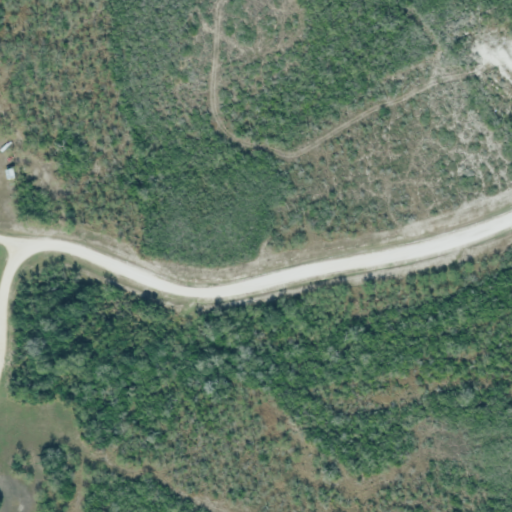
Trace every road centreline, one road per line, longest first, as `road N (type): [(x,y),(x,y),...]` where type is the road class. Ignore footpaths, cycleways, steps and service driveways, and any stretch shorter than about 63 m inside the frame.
road 1 (residential): [(511,218),(453,244),(242,291),(178,289),(68,247),(21,249)]
road 2 (residential): [(0,372),(6,295),(21,249)]
